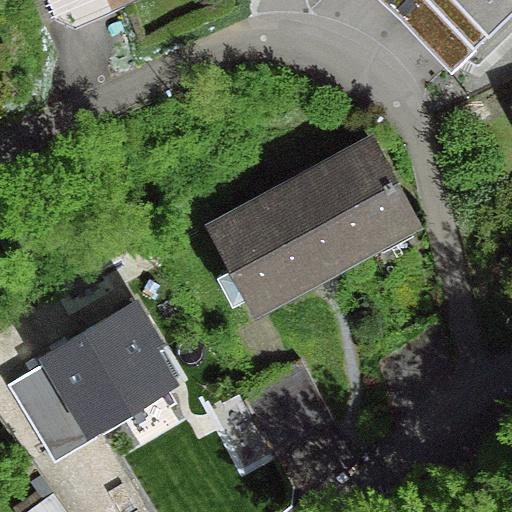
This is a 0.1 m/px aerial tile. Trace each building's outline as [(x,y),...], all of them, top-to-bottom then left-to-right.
[(41,0),(50,22),(103,0),(41,0)] [(511,0),(379,0),(404,21),(452,74),(511,14),(511,0)] [(367,142),(209,227),(252,307),(410,223),(367,142)] [(66,317),(109,291),(94,267),(51,293),(66,317)] [(151,345),(127,306),(43,355),(46,360),(4,385),(45,454),(165,383),(145,349),(151,345)] [(296,360),(239,391),(264,439),(267,445),(325,414),(296,360)] [(239,391),(191,417),(216,465),(264,439),(239,391)] [(59,511),(48,497),(28,511),(59,511)]
